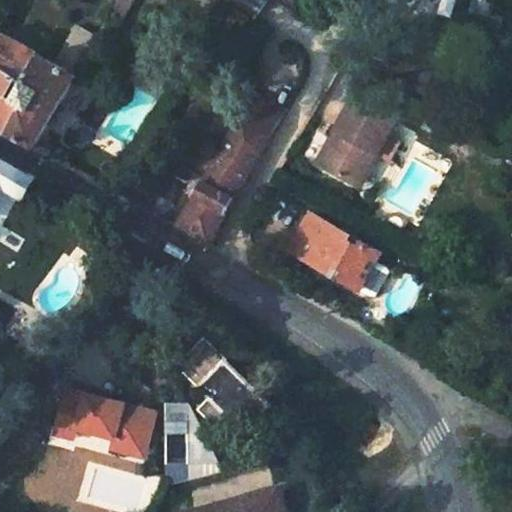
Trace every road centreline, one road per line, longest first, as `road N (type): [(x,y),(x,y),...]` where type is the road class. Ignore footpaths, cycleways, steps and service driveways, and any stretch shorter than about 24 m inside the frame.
road 1 (tertiary): [(0,144),(370,356),(421,411),(447,461),(459,511)]
road 2 (unknown): [(214,267),(357,0)]
